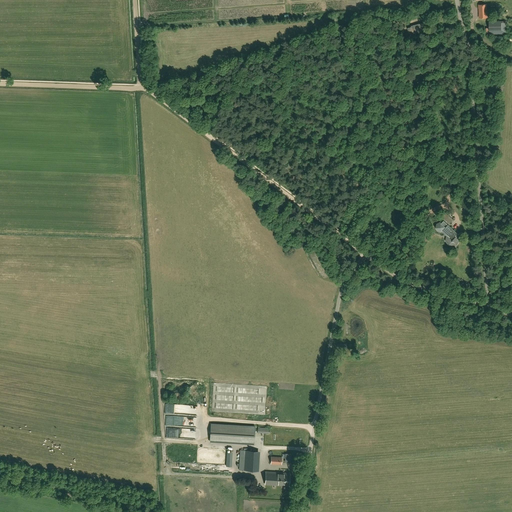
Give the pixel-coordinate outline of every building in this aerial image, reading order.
[(489,34),(507,34),(506,22),(506,21),(501,21),(489,21),(489,34)] [(427,29),(425,22),(420,24),(420,23),(411,26),(411,27),(408,28),(409,34),(422,31),(422,30),(427,29)] [(443,180),(454,182),(455,176),(447,175),(447,173),(443,173),(443,180)] [(449,216),(444,211),(440,215),(446,220),(449,224),(453,220),(449,216)] [(456,244),(459,240),(456,237),(459,235),(448,225),(442,232),(448,237),(447,239),(446,241),(449,244),(453,241),(456,244)] [(255,418),(256,400),(213,398),(212,416),(255,418)] [(254,444),(255,426),(211,424),(210,442),(254,444)] [(259,471),(260,451),(240,450),(239,470),(259,471)] [(281,464),(282,457),(271,456),(271,464),(281,464)] [(288,486),(289,473),(266,472),(265,484),(288,486)]
